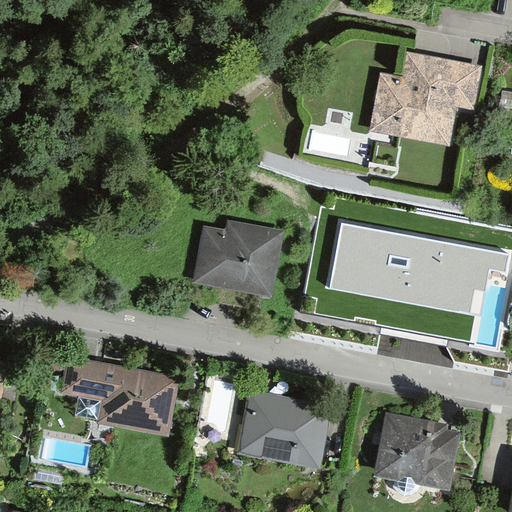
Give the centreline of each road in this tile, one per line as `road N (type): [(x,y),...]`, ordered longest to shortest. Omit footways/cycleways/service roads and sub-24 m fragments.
road 1 (residential): [(0,300),(511,392)]
road 2 (track): [(337,0),(224,108),(0,245)]
